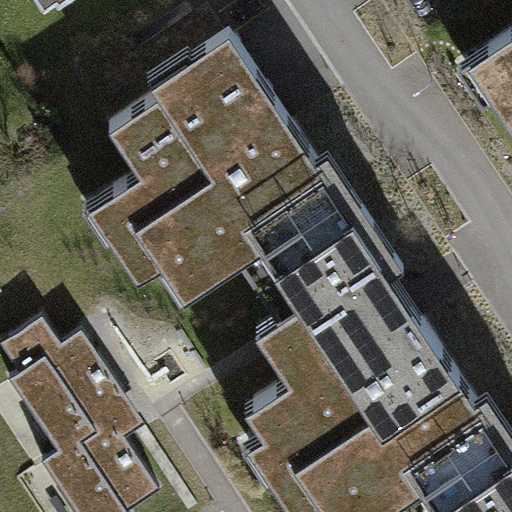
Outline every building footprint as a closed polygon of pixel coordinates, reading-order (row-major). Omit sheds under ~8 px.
[(482,88),(511,132),(511,19),(471,47),(494,80),(482,88)] [(241,253),(262,285),(363,218),(231,20),(192,46),(200,58),(110,117),(141,164),(84,202),(108,238),(113,235),(140,275),(160,261),(181,293),(241,253)] [(301,511),(320,500),(328,511),(371,511),(401,492),(414,511),(441,511),(511,465),(511,441),(363,218),(262,285),(310,357),(249,398),(245,400),(262,426),(242,439),(267,477),(272,474),(297,511),(301,511)] [(45,461),(113,415),(107,405),(127,391),(82,325),(62,338),(43,310),(2,338),(21,366),(9,374),(58,446),(42,456),(45,461)] [(113,415),(45,461),(79,511),(131,511),(129,508),(162,486),(113,415)] [(511,511),(511,465),(441,511),(511,511)]
